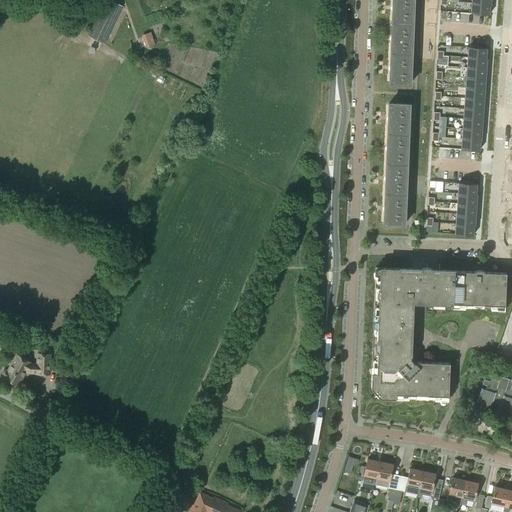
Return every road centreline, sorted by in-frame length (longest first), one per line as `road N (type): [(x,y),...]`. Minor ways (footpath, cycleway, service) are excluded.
road 1 (secondary): [(292,511),(320,394),(341,0)]
road 2 (residential): [(354,247),(365,0)]
road 3 (unclassified): [(0,393),(155,470),(170,492),(162,511)]
road 4 (residential): [(497,248),(504,57),(511,38)]
road 5 (residential): [(344,429),(354,247)]
road 6 (residential): [(511,461),(344,429)]
road 7 (residential): [(497,248),(354,247)]
